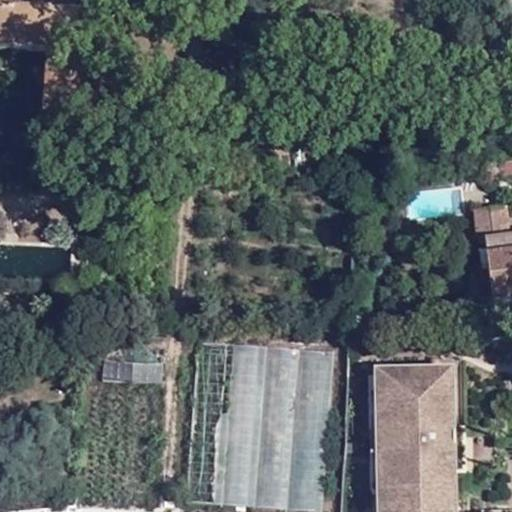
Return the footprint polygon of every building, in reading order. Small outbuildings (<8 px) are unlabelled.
[(41,169),(77,171),(85,0),(0,0),(0,49),(48,52),(41,169)] [(382,201),(382,164),(352,163),(351,200),(382,201)] [(511,173),(511,163),(490,167),(484,167),(487,177),(511,173)] [(40,186),(76,187),(77,171),(41,169),(40,186)] [(461,213),(460,187),(410,188),(411,214),(461,213)] [(470,271),(475,306),(492,304),(492,305),(511,302),(511,238),(508,239),(503,207),(473,211),(475,226),(477,237),(473,239),(475,254),(487,254),(487,258),(481,258),(482,269),(470,271)] [(182,504),(295,511),(326,511),(337,353),(193,343),(182,504)] [(94,502),(151,505),(157,366),(101,363),(94,502)] [(384,393),(384,434),(454,430),(453,370),(400,372),(400,393),(384,393)] [(376,373),(377,394),(384,393),(400,393),(400,372),(376,373)] [(371,393),(371,434),(384,434),(384,393),(377,394),(371,393)] [(385,492),(380,493),(379,511),(455,511),(454,471),(438,470),(437,455),(462,453),(463,429),(454,430),(384,434),(385,492)] [(384,434),(371,434),(372,493),(380,493),(385,492),(384,434)] [(462,471),(462,453),(437,455),(438,470),(454,471),(462,471)]
